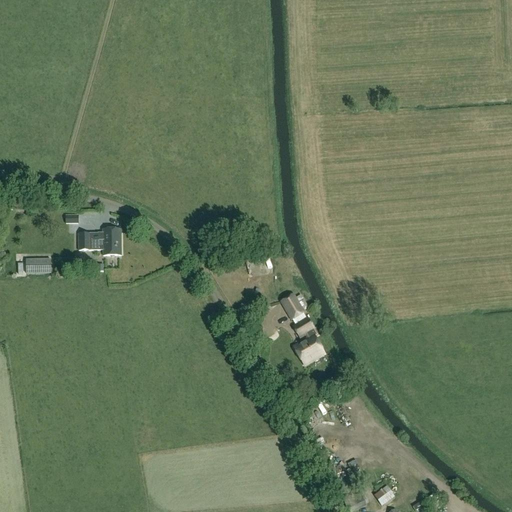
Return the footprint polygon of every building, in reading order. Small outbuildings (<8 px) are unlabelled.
[(121,257),(121,231),(103,231),(103,235),(98,235),(98,237),(91,237),(91,235),(79,235),(79,252),(103,252),(103,257),(121,257)] [(51,260),(26,260),(26,275),(50,274),(50,273),(58,273),(58,262),(51,262),(51,260)] [(301,296),(296,299),(293,295),(280,303),(291,322),(305,314),(304,312),(309,309),(301,296)] [(304,367),(325,355),(316,339),(319,336),(316,330),(314,330),(308,320),(294,329),(300,339),(304,336),(306,339),(292,346),(304,367)] [(382,507),(395,498),(387,487),(374,496),(382,507)] [(348,511),(353,511),(366,506),(360,494),(344,502),(348,511)]
